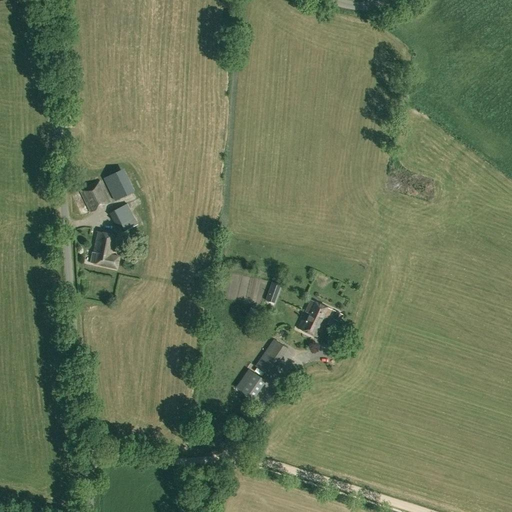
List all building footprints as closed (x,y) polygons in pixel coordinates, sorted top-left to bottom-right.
[(103,178),(114,201),(135,191),(124,169),(103,178)] [(100,180),(80,190),(90,212),(110,202),(100,180)] [(135,218),(127,203),(109,213),(116,226),(135,218)] [(117,268),(119,256),(115,255),(119,236),(97,232),(90,263),(117,268)] [(271,283),(268,293),(278,296),(281,286),(271,283)] [(311,300),(303,315),(297,328),(318,338),(332,310),(311,300)] [(337,312),(334,319),(339,322),(342,314),(337,312)] [(269,376),(288,349),(274,339),(255,366),(269,376)] [(253,399),(265,382),(247,369),(235,387),(253,399)]
